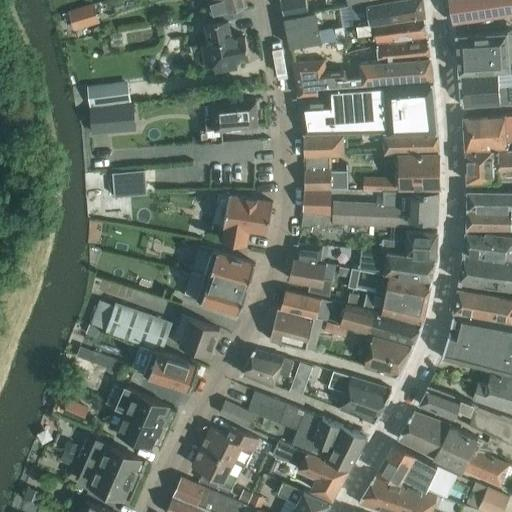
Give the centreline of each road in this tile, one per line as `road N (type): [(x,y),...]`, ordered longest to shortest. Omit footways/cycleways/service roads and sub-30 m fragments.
road 1 (residential): [(247,335),(282,258),(290,217),(286,116),(267,0)]
road 2 (residential): [(455,185),(443,287),(402,379)]
road 3 (residential): [(380,429),(225,369)]
road 4 (residential): [(402,379),(247,335)]
road 5 (residential): [(149,511),(225,369)]
